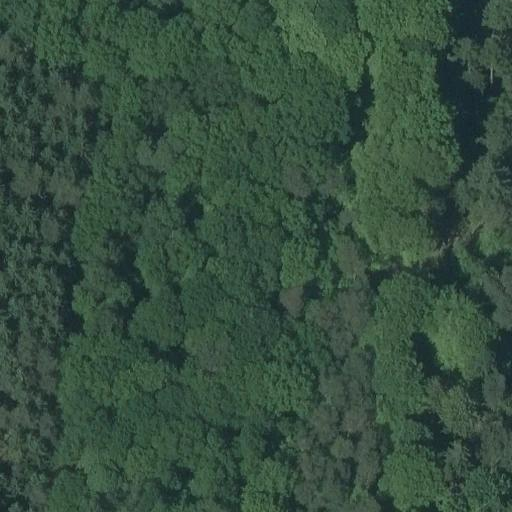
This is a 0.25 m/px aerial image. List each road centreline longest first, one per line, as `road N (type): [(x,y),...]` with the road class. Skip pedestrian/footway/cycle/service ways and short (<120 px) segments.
road 1 (unclassified): [(249,511),(301,0)]
road 2 (track): [(46,77),(183,156),(327,206),(401,276)]
road 3 (track): [(267,0),(46,77),(0,52)]
